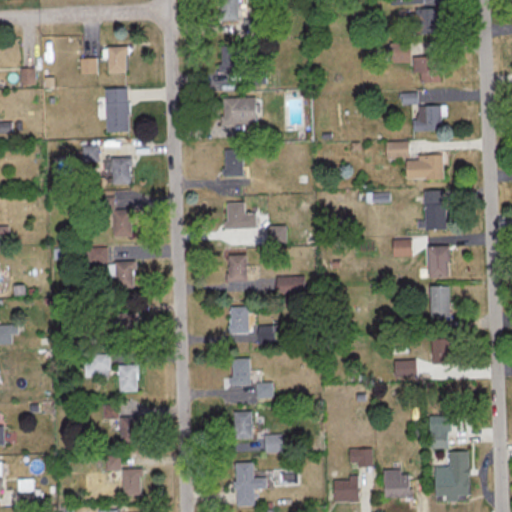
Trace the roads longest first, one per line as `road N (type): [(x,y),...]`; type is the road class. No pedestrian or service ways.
road 1 (residential): [(503,511),(483,0)]
road 2 (residential): [(187,511),(167,0)]
road 3 (residential): [(168,12),(0,17)]
